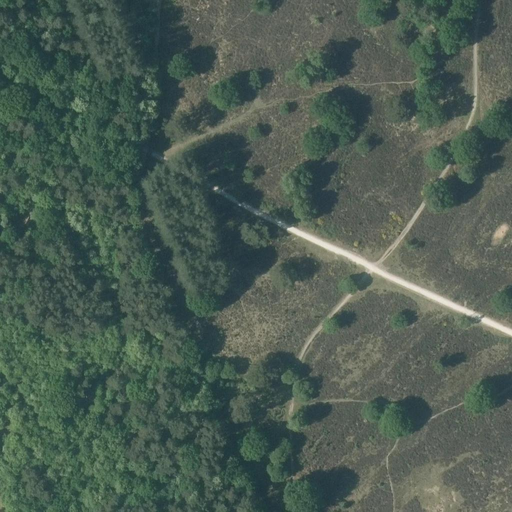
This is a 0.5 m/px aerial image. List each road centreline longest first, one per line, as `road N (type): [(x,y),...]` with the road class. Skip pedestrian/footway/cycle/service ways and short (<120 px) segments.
road 1 (track): [(0,222),(64,511)]
road 2 (track): [(144,154),(157,0)]
